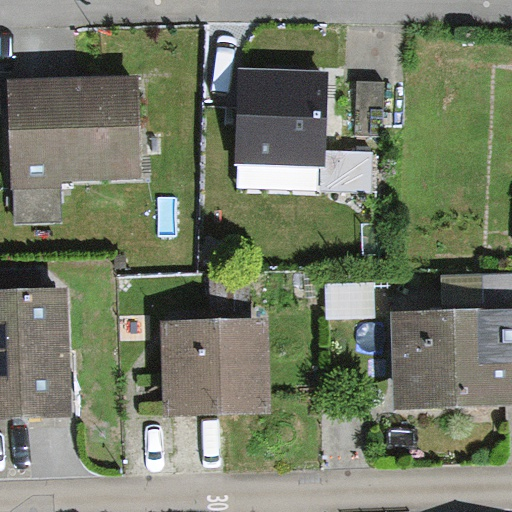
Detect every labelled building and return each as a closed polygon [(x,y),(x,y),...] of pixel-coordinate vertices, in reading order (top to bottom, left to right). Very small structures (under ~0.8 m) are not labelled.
[(141,180),(139,75),(10,79),(14,225),(63,223),(62,182),(141,180)] [(319,82),(241,81),(239,175),(317,176),(319,82)] [(383,137),(385,82),(357,81),(355,136),(383,137)] [(371,198),(372,162),(330,161),(329,196),(371,198)] [(192,284),(192,320),(243,319),(243,283),(192,284)] [(511,286),(443,288),(443,322),(384,322),(385,419),(511,417),(510,373),(511,372),(511,286)] [(0,417),(72,415),(68,287),(0,289),(0,417)] [(163,414),(272,413),(271,319),(243,319),(192,320),(162,320),(163,414)]
